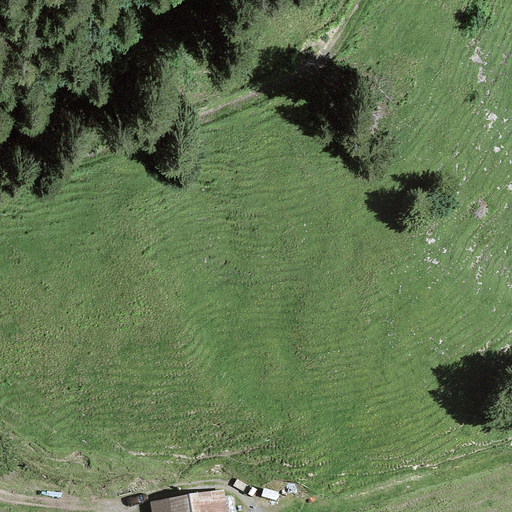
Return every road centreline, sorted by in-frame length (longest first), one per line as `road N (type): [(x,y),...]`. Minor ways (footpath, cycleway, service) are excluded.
road 1 (track): [(0,177),(83,160),(233,107),(309,70),(364,0)]
road 2 (track): [(118,511),(0,490)]
